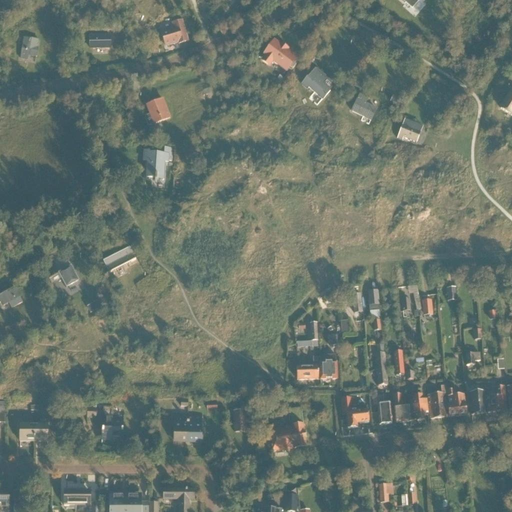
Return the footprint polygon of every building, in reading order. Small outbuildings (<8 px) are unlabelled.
[(398,0),(404,5),(406,3),(412,9),(419,0),(398,0)] [(165,47),(178,43),(178,45),(187,42),(182,22),(172,24),(174,28),(161,32),(165,47)] [(90,36),(90,49),(110,49),(110,36),(90,36)] [(39,41),(24,38),(20,59),(25,60),(26,56),(36,57),(39,41)] [(279,44),(274,40),(262,55),(264,57),(260,61),(269,68),(273,63),(286,74),(290,68),(294,63),(298,58),(289,51),(289,50),(280,43),(279,44)] [(307,79),(301,85),(307,90),(308,88),(323,100),(330,92),(323,86),(327,81),(315,71),(307,79)] [(511,117),(511,91),(500,110),(511,117)] [(359,96),(352,112),(371,121),(376,110),(365,105),(367,100),(359,96)] [(400,100),(393,96),(389,102),(397,106),(400,100)] [(154,125),(170,119),(162,100),(146,107),(150,116),(145,118),(148,126),(153,124),(154,125)] [(402,141),(403,138),(416,144),(420,133),(403,126),(397,139),(402,141)] [(168,163),(168,161),(171,162),(172,149),(165,149),(164,155),(149,154),(149,152),(144,152),(143,161),(147,161),(146,178),(155,179),(155,181),(157,181),(157,177),(163,177),(163,181),(164,162),(168,163)] [(135,260),(129,249),(103,263),(109,274),(135,260)] [(79,281),(73,271),(71,267),(58,274),(66,288),(79,281)] [(455,288),(447,289),(448,302),(456,302),(455,288)] [(8,303),(11,309),(22,303),(14,289),(0,296),(0,303),(1,303),(3,306),(8,303)] [(378,292),(368,293),(370,312),(379,311),(378,292)] [(360,295),(350,296),(351,302),(353,302),(354,314),(362,313),(360,295)] [(409,300),(402,301),(403,312),(410,311),(409,300)] [(422,302),(423,313),(425,313),(425,317),(432,316),(431,301),(422,302)] [(87,308),(90,314),(100,309),(96,303),(87,308)] [(496,320),(495,312),(488,313),(489,321),(496,320)] [(348,322),(340,322),(341,334),(349,333),(348,322)] [(317,324),(309,325),(310,343),(318,342),(317,324)] [(338,347),(338,330),(330,330),(330,347),(338,347)] [(482,341),(481,330),(472,331),(473,341),(482,341)] [(404,376),(402,352),(393,353),(395,377),(404,376)] [(386,371),(384,354),(374,355),(376,372),(386,371)] [(479,354),(465,356),(466,367),(475,366),(474,362),(480,362),(479,354)] [(328,358),(328,364),(320,364),(320,381),(337,380),(336,364),(335,364),(335,357),(328,358)] [(318,381),(318,367),(319,367),(318,358),(313,358),(313,367),(297,368),(297,381),(318,381)] [(387,387),(386,371),(376,372),(377,387),(387,387)] [(427,396),(428,408),(429,420),(448,418),(447,406),(445,394),(446,394),(446,387),(440,387),(441,395),(427,396)] [(497,396),(486,397),(488,414),(506,412),(504,388),(497,388),(497,396)] [(448,397),(447,397),(449,418),(466,416),(465,404),(464,395),(455,396),(454,391),(447,391),(448,397)] [(471,416),(487,414),(485,393),(470,395),(470,397),(467,398),(468,407),(470,407),(471,416)] [(410,422),(408,406),(402,407),(401,395),(393,396),(394,408),(396,424),(410,422)] [(376,397),(376,401),(372,401),(373,407),(377,407),(377,412),(379,426),(392,424),(391,413),(390,405),(382,405),(381,397),(376,397)] [(413,401),(409,402),(411,417),(410,417),(411,422),(424,421),(424,417),(428,417),(426,400),(422,400),(422,397),(412,398),(413,401)] [(217,409),(216,401),(206,401),(206,409),(217,409)] [(357,425),(368,424),(367,414),(367,410),(352,411),(351,401),(341,402),(342,416),(346,415),(348,430),(357,428),(357,425)] [(87,405),(87,419),(96,420),(96,405),(87,405)] [(113,408),(103,408),(102,419),(101,442),(123,443),(123,419),(113,419),(113,408)] [(289,411),(290,420),(291,428),(270,430),(273,452),(294,450),(295,456),(307,455),(306,448),(303,426),(300,409),(289,411)] [(245,433),(245,416),(246,416),(246,412),(234,412),(235,433),(245,433)] [(173,441),(173,444),(187,444),(187,441),(188,414),(174,414),(173,441)] [(187,441),(187,444),(201,444),(201,441),(202,415),(188,414),(187,441)] [(19,442),(47,442),(47,425),(19,425),(19,442)] [(388,496),(393,495),(392,486),(379,487),(380,504),(388,503),(388,496)] [(90,491),(63,490),(63,507),(75,507),(74,511),(95,511),(95,504),(90,504),(90,491)] [(296,511),(297,497),(296,490),(287,492),(288,496),(285,496),(285,511),(296,511)] [(15,493),(15,495),(9,495),(9,491),(0,491),(0,507),(8,507),(7,511),(24,511),(24,493),(15,493)] [(192,500),(192,491),(163,491),(163,500),(179,500),(178,511),(187,511),(188,500),(192,500)] [(110,511),(147,511),(148,504),(140,504),(140,495),(110,495),(110,511)] [(157,511),(158,503),(149,503),(149,511),(157,511)]
